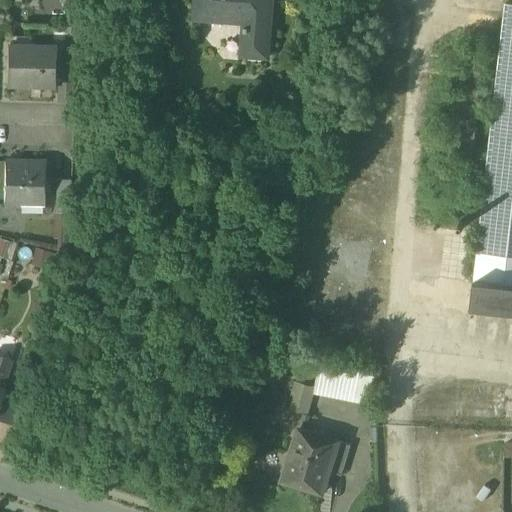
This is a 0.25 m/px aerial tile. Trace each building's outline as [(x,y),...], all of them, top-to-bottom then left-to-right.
[(195,0),(195,17),(245,21),(242,55),(266,56),(270,0),(195,0)] [(511,3),(505,3),(469,311),(511,315),(511,3)] [(58,46),(7,44),(6,85),(57,86),(58,46)] [(46,162),(4,162),(4,204),(45,205),(46,162)] [(72,180),(57,179),(56,203),(71,204),(72,180)] [(0,236),(0,255),(10,258),(15,240),(0,236)] [(29,354),(19,352),(14,373),(24,376),(29,354)] [(0,391),(10,361),(0,357),(0,391)] [(373,374),(318,363),(314,388),(314,389),(374,400),(373,374)] [(314,388),(294,383),(287,409),(308,414),(314,389),(314,388)] [(339,441),(298,429),(282,481),(323,493),(333,463),(339,441)] [(353,445),(339,441),(333,463),(346,467),(353,445)]
